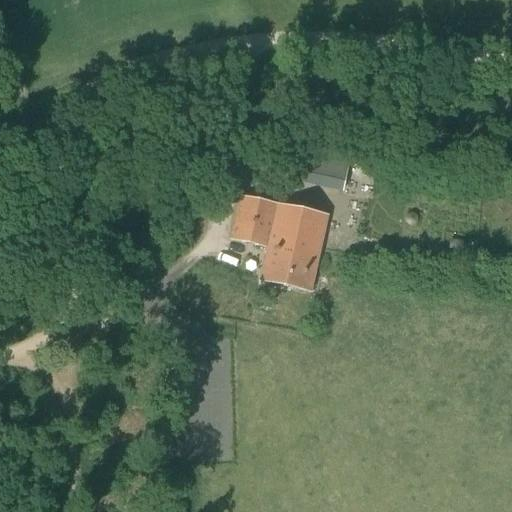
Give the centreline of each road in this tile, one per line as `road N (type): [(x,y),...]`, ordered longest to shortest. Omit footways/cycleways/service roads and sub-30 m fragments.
road 1 (track): [(7,360),(70,332),(65,179),(72,131),(98,93),(188,57),(310,41),(511,61)]
road 2 (unknown): [(70,332),(128,319),(156,300),(223,225),(238,165),(234,51)]
road 3 (track): [(7,360),(53,379),(72,402),(76,511)]
